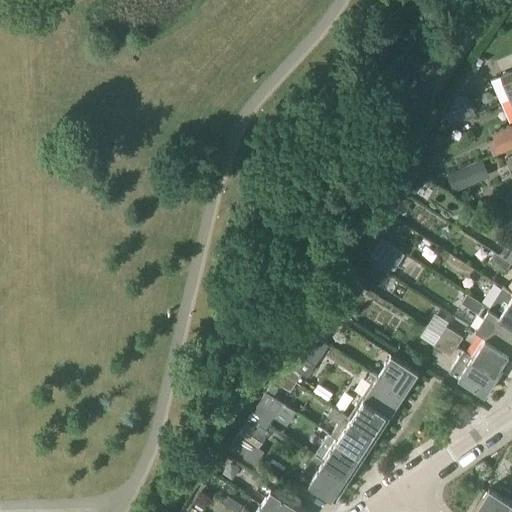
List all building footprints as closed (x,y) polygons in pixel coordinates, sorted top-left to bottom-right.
[(511,97),(511,71),(503,75),(511,97)] [(444,108),(450,125),(475,113),(469,101),(461,81),(444,108)] [(511,124),(494,133),(502,151),(511,146),(511,124)] [(482,158),(448,173),(456,191),(490,176),(482,158)] [(411,171),(402,185),(415,194),(424,179),(411,171)] [(388,235),(397,220),(384,211),(374,226),(388,235)] [(405,253),(370,231),(362,245),(370,254),(370,255),(394,270),(405,253)] [(488,261),(505,272),(511,262),(494,251),(488,261)] [(344,273),(332,290),(344,298),(351,288),(359,294),(364,286),(344,273)] [(511,291),(503,285),(489,306),(500,314),(511,321),(511,291)] [(479,313),(485,304),(468,293),(462,302),(479,313)] [(475,327),(487,335),(511,351),(511,321),(500,314),(489,306),(475,327)] [(307,328),(324,340),(330,330),(313,319),(307,328)] [(441,335),(458,346),(464,336),(448,325),(441,335)] [(441,335),(433,330),(427,339),(435,344),(452,355),(458,346),(441,335)] [(511,351),(487,335),(473,355),(500,373),(511,354),(511,351)] [(292,349),(279,370),(296,381),(302,373),(307,376),(315,364),(292,349)] [(449,371),(451,371),(486,394),(500,373),(473,355),(463,350),(449,371)] [(379,376),(405,393),(419,371),(392,354),(378,375),(379,376)] [(296,381),(279,370),(273,380),(290,391),(296,381)] [(365,396),(391,413),(405,393),(379,376),(378,375),(372,371),(368,379),(371,381),(362,394),(364,396),(365,396)] [(267,391),(276,398),(279,393),(278,388),(272,384),(267,391)] [(267,391),(253,412),(270,423),(283,402),(273,396),(267,392),(267,391)] [(391,413),(365,396),(364,396),(351,417),(352,418),(378,434),(391,413)] [(339,439),(364,455),(378,434),(352,418),(351,417),(335,406),(329,415),(339,421),(331,434),(337,438),(339,439)] [(264,432),(270,423),(253,412),(247,421),(248,423),(241,434),(240,433),(233,443),(253,457),(260,446),(250,440),(258,429),(264,432)] [(364,455),(339,439),(337,438),(324,458),(351,476),(364,455)] [(314,452),(300,474),(337,498),(351,476),(324,458),(314,452)] [(261,504),(273,511),(303,511),(306,508),(262,480),(257,488),(266,494),(261,504)] [(506,511),(511,503),(490,489),(474,511),(506,511)]
